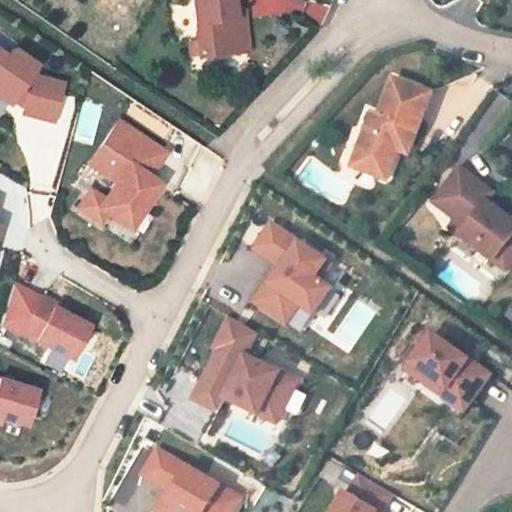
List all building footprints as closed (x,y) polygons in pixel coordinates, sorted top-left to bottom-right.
[(234,10),(232,0),(192,0),(198,57),(238,53),(234,10)] [(243,10),(234,10),(238,53),(247,52),(243,10)] [(0,102),(6,107),(37,60),(12,43),(9,48),(0,42),(0,102)] [(15,111),(54,120),(64,77),(25,68),(15,111)] [(432,93),(393,78),(379,116),(372,113),(366,130),(372,132),(358,169),(387,180),(398,150),(401,142),(412,147),(432,93)] [(129,232),(162,180),(151,173),(167,148),(114,115),(84,164),(108,179),(100,191),(86,182),(70,207),(99,226),(105,217),(129,232)] [(358,169),(372,132),(366,130),(352,167),(358,169)] [(409,154),(412,147),(401,142),(398,150),(409,154)] [(487,188),(459,167),(433,202),(456,219),(466,227),(460,235),(494,261),(511,238),(511,220),(488,202),(481,197),(487,188)] [(494,194),(487,188),(481,197),(488,202),(494,194)] [(460,235),(466,227),(456,219),(450,227),(460,235)] [(333,264),(271,222),(253,249),(280,268),(268,285),(265,283),(252,302),(286,325),(299,306),(315,316),(333,289),(321,281),(333,264)] [(511,262),(511,238),(494,261),(506,271),(511,262)] [(0,324),(71,359),(91,318),(16,282),(0,313),(0,324)] [(215,357),(194,400),(218,412),(228,393),(236,397),(234,403),(259,415),(266,401),(284,410),(298,382),(247,356),(258,334),(230,317),(215,347),(225,352),(221,359),(215,357)] [(432,333),(406,369),(444,396),(449,388),(471,403),(491,375),(432,333)] [(0,421),(23,429),(37,385),(0,373),(0,421)] [(471,403),(449,388),(444,396),(466,411),(471,403)] [(284,410),(266,401),(259,415),(278,424),(284,410)] [(157,449),(142,475),(168,490),(172,492),(160,511),(205,511),(208,509),(213,511),(234,511),(243,498),(157,449)] [(380,511),(392,490),(357,473),(349,490),(341,486),(327,511),(380,511)] [(160,511),(172,492),(168,490),(155,511),(157,511),(160,511)]
